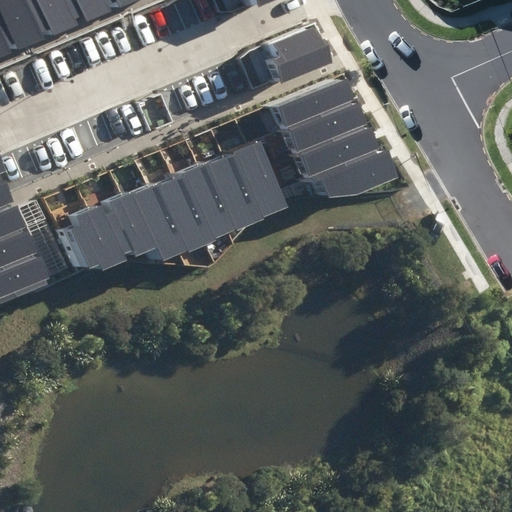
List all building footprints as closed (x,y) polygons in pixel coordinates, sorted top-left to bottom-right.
[(0,0),(0,43),(24,34),(21,27),(28,24),(33,30),(58,19),(55,13),(62,10),(65,18),(91,6),(88,1),(89,0),(95,0),(98,6),(112,0),(0,0)] [(316,58),(301,20),(257,36),(262,50),(254,53),(264,78),(316,58)] [(326,75),(258,101),(287,175),(303,169),(312,192),(341,188),(382,172),(370,143),(362,146),(342,95),(335,97),(326,75)] [(283,209),(256,143),(130,194),(130,192),(72,215),(73,219),(59,224),(78,269),(90,264),(92,270),(118,260),(116,254),(125,250),(128,257),(149,248),(154,261),(283,209)] [(0,291),(42,275),(1,175),(0,175),(0,167),(0,166),(0,291)]
